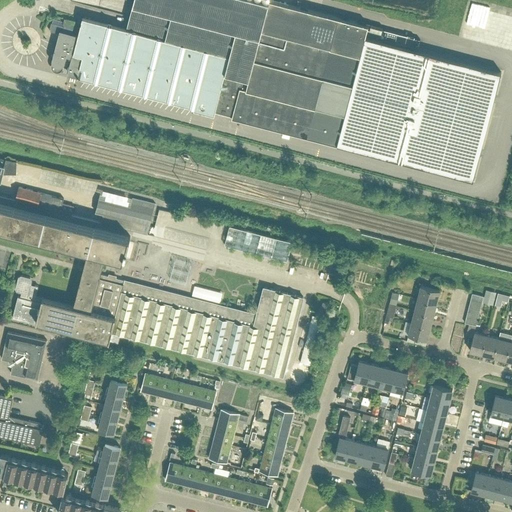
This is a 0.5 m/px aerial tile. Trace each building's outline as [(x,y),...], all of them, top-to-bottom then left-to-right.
[(57,71),(58,71),(60,71),(61,70),(62,68),(63,66),(64,64),(70,66),(68,72),(194,105),(194,107),(215,113),(216,110),(233,115),(232,117),(239,119),(239,118),(337,143),(470,177),(499,68),(366,32),(368,24),(273,0),(133,0),(134,1),(135,2),(129,28),(126,27),(125,29),(83,18),(78,35),(71,33),(74,20),(66,18),(64,26),(52,23),(50,29),(60,32),(52,64),(51,64),(51,65),(52,66),(52,67),(52,68),(53,69),(53,70),(54,70),(55,70),(56,71),(57,71)] [(49,61),(49,50),(39,51),(40,62),(49,61)] [(5,158),(4,166),(0,164),(0,180),(1,181),(2,173),(16,173),(17,161),(5,158)] [(19,186),(15,200),(71,215),(73,205),(62,202),(63,198),(19,186)] [(99,198),(95,211),(103,213),(101,221),(147,233),(149,224),(155,203),(132,197),(130,205),(99,198)] [(0,226),(81,248),(88,249),(83,272),(74,305),(35,295),(38,285),(31,283),(32,279),(30,277),(21,274),(19,276),(16,288),(17,290),(22,291),(21,296),(18,295),(13,317),(36,323),(37,320),(110,339),(112,331),(283,375),(303,297),(263,286),(256,314),(219,304),(191,297),(160,289),(141,284),(115,277),(116,275),(109,273),(108,275),(100,273),(105,253),(124,258),(129,240),(130,236),(0,201),(0,226)] [(229,225),(224,244),(287,260),(292,241),(229,225)] [(194,285),(191,297),(219,304),(222,292),(194,285)] [(420,285),(417,297),(436,302),(439,290),(420,285)] [(392,291),(390,303),(396,304),(399,293),(392,291)] [(483,302),(493,304),(495,294),(485,292),(483,302)] [(471,293),(470,299),(481,302),(482,296),(471,293)] [(417,297),(414,310),(433,314),(436,302),(417,297)] [(470,299),(468,304),(479,307),(481,302),(470,299)] [(389,303),(386,315),(393,317),(396,305),(389,303)] [(468,304),(467,310),(478,313),(479,307),(468,304)] [(414,310),(411,322),(430,326),(433,314),(414,310)] [(467,310),(465,316),(476,319),(478,313),(467,310)] [(312,315),(304,342),(300,361),(310,364),(315,345),(323,318),(312,315)] [(465,316),(464,322),(475,325),(476,319),(465,316)] [(427,339),(430,326),(411,322),(408,334),(427,339)] [(5,340),(1,358),(9,360),(8,361),(11,365),(12,365),(10,372),(38,378),(46,339),(8,331),(5,340)] [(473,331),(469,350),(481,353),(486,334),(473,331)] [(498,337),(493,356),(505,359),(510,341),(511,334),(500,331),(498,337)] [(486,334),(481,353),(493,356),(498,337),(486,334)] [(351,363),(348,377),(362,381),(367,382),(371,363),(367,362),(359,360),(358,365),(351,363)] [(371,363),(367,382),(376,384),(379,385),(383,366),(380,365),(371,363)] [(383,366),(379,385),(389,388),(391,388),(396,369),(394,369),(383,366)] [(396,369),(391,388),(403,391),(408,373),(396,369)] [(141,390),(155,393),(159,376),(145,372),(141,390)] [(155,393),(169,397),(173,379),(159,376),(155,393)] [(88,378),(86,385),(93,387),(95,380),(88,378)] [(107,385),(106,390),(123,395),(127,382),(111,378),(109,386),(107,385)] [(183,381),(173,379),(169,397),(183,400),(187,383),(188,379),(184,378),(183,381)] [(197,404),(202,386),(187,383),(183,400),(197,404)] [(431,392),(430,396),(449,401),(450,396),(452,389),(446,387),(435,384),(433,384),(431,392)] [(86,385),(84,393),(91,394),(93,387),(86,385)] [(216,390),(202,386),(197,404),(212,407),(216,390)] [(349,389),(342,387),(340,395),(347,397),(349,389)] [(107,396),(105,403),(120,407),(123,395),(106,390),(104,396),(107,396)] [(0,433),(40,442),(44,423),(8,415),(12,397),(0,393),(0,433)] [(490,413),(503,416),(507,397),(495,394),(490,413)] [(428,404),(427,408),(446,413),(447,409),(449,401),(430,396),(428,404)] [(503,416),(511,418),(511,398),(507,397),(503,416)] [(101,410),(100,415),(117,420),(120,407),(105,403),(103,411),(101,410)] [(84,404),(82,411),(90,413),(91,406),(84,404)] [(275,406),(271,422),(289,426),(293,411),(275,406)] [(221,408),(217,424),(235,429),(237,418),(247,421),(249,414),(221,408)] [(425,417),(424,420),(442,425),(443,422),(446,413),(427,408),(425,417)] [(82,411),(80,418),(88,420),(90,413),(82,411)] [(339,435),(339,436),(334,455),(347,458),(352,439),(345,437),(350,416),(343,414),(338,434),(339,435)] [(398,414),(396,421),(404,423),(405,416),(398,414)] [(100,415),(98,421),(100,421),(99,428),(114,432),(117,420),(100,415)] [(421,430),(421,433),(439,437),(440,435),(442,425),(424,420),(421,430)] [(271,422),(267,438),(285,442),(289,426),(271,422)] [(217,424),(213,440),(231,445),(235,429),(217,424)] [(418,443),(418,445),(436,450),(437,448),(439,437),(421,433),(418,443)] [(495,443),(497,439),(497,436),(486,433),(484,441),(492,442),(495,443)] [(267,438),(264,453),(281,458),(285,442),(267,438)] [(347,458),(359,461),(364,442),(352,439),(347,458)] [(72,440),(70,446),(77,448),(79,442),(72,440)] [(213,440),(209,457),(227,461),(231,445),(213,440)] [(102,449),(100,454),(117,459),(121,446),(106,442),(104,449),(102,449)] [(359,461),(371,464),(376,445),(364,442),(359,461)] [(482,443),(481,450),(492,453),(494,446),(482,443)] [(388,448),(376,445),(371,464),(383,468),(388,448)] [(415,456),(414,457),(433,462),(433,461),(436,450),(418,445),(415,456)] [(70,446),(68,454),(75,456),(77,448),(70,446)] [(391,451),(389,462),(394,463),(397,452),(391,451)] [(0,454),(0,469),(0,473),(3,474),(4,474),(14,477),(13,479),(18,481),(19,479),(19,478),(33,482),(33,485),(34,485),(38,486),(39,483),(54,487),(53,490),(54,490),(58,491),(59,489),(63,490),(68,473),(64,473),(65,470),(0,453),(0,454)] [(281,458),(264,453),(260,468),(260,469),(277,473),(279,468),(281,458)] [(95,459),(101,461),(99,467),(114,471),(117,459),(100,454),(100,455),(96,454),(95,459)] [(414,457),(411,469),(430,474),(433,462),(414,457)] [(166,479),(181,483),(185,465),(171,461),(166,479)] [(196,463),(195,468),(185,465),(181,483),(195,486),(200,469),(198,468),(199,464),(196,463)] [(95,474),(94,479),(111,484),(114,471),(99,467),(97,474),(95,474)] [(78,468),(76,474),(83,476),(85,470),(78,468)] [(195,486),(210,490),(214,472),(200,469),(195,486)] [(470,489),(483,492),(488,473),(475,470),(470,489)] [(210,490),(224,494),(228,476),(214,472),(210,490)] [(483,492),(495,495),(500,477),(488,473),(483,492)] [(76,474),(74,482),(81,484),(83,476),(76,474)] [(275,477),(269,476),(268,475),(266,482),(273,484),(275,477)] [(224,494),(238,497),(243,479),(228,476),(224,494)] [(495,495),(507,498),(511,480),(500,477),(495,495)] [(108,496),(111,484),(94,479),(92,484),(94,485),(92,492),(108,496)] [(238,497),(253,501),(257,483),(243,479),(238,497)] [(272,487),(257,483),(253,501),(267,504),(272,487)] [(123,511),(124,509),(102,503),(102,506),(62,495),(58,511),(123,511)]
